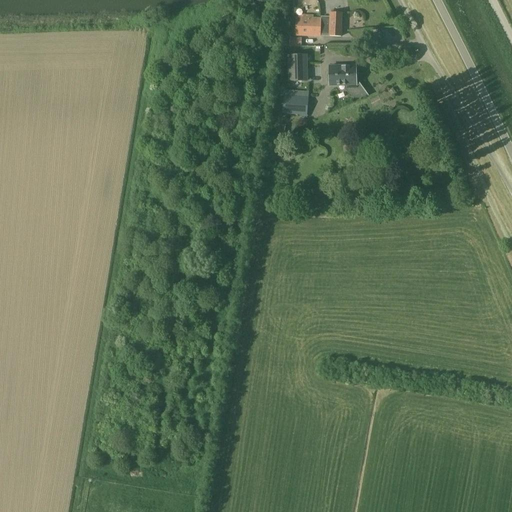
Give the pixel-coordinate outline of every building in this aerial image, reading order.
[(341,37),(342,13),(330,13),(330,18),(321,18),(321,19),(296,18),(295,36),(320,37),(320,36),(341,37)] [(289,38),(289,47),(301,47),(301,39),(289,38)] [(290,83),(306,82),(305,56),(289,57),(290,83)] [(330,85),(347,85),(347,86),(348,87),(348,88),(349,90),(349,91),(350,92),(351,93),(352,94),(354,94),(355,95),(356,95),(358,96),(359,96),(360,96),(362,95),(363,95),(364,94),(365,94),(367,97),(368,96),(359,83),(356,84),(356,67),(329,68),(330,85)] [(284,97),(282,116),(307,118),(309,99),(284,97)]
